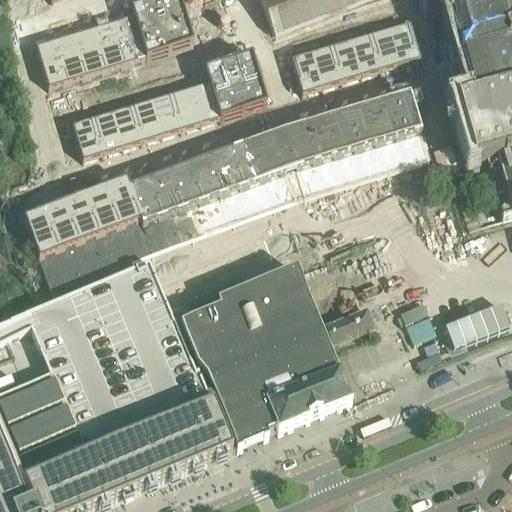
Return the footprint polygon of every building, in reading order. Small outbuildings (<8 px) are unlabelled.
[(69,0),(48,0),(51,9),(71,3),(69,0)] [(275,0),(260,6),(274,43),(338,17),(333,0),(275,0)] [(333,0),(338,17),(354,10),(386,0),(333,0)] [(421,0),(426,18),(443,13),(485,0),(421,0)] [(511,29),(504,0),(485,0),(443,13),(455,56),(446,59),(450,74),(460,70),(503,57),(504,59),(511,56),(511,29)] [(178,3),(131,17),(133,26),(134,26),(147,67),(193,53),(178,3)] [(133,26),(115,32),(127,73),(146,67),(146,68),(147,67),(134,26),(133,26)] [(407,27),(387,33),(400,74),(415,69),(416,69),(420,68),(407,27)] [(115,32),(95,37),(107,78),(127,73),(115,32)] [(387,33),(368,39),(380,80),(384,79),(384,78),(385,78),(400,74),(387,33)] [(95,37),(76,43),(88,84),(107,78),(95,37)] [(368,39),(348,44),(361,86),(376,81),(376,80),(377,81),(380,80),(368,39)] [(76,43),(56,49),(68,90),(88,84),(76,43)] [(348,44),(329,50),(341,92),(345,91),(345,90),(361,86),(348,44)] [(56,49),(36,55),(48,96),(68,90),(56,49)] [(329,50),(309,56),(321,97),(337,93),(337,92),(337,93),(341,92),(329,50)] [(309,56),(289,62),(301,104),(306,102),(306,101),(307,102),(321,97),(309,56)] [(445,88),(453,117),(511,98),(511,56),(504,59),(503,57),(460,70),(463,82),(445,88)] [(251,64),(204,78),(206,87),(207,87),(220,128),(266,114),(251,64)] [(206,87),(188,92),(200,134),(219,128),(219,129),(220,128),(207,87),(206,87)] [(188,92),(168,98),(181,139),(200,134),(188,92)] [(168,98),(149,104),(161,145),(181,139),(168,98)] [(471,176),(483,173),(511,163),(511,98),(453,117),(471,176)] [(409,102),(388,109),(394,130),(400,148),(421,142),(416,124),(409,102)] [(149,104),(129,110),(142,151),(161,145),(149,104)] [(388,109),(367,115),(374,137),(379,154),(400,148),(394,130),(388,109)] [(129,110),(110,116),(122,157),(142,151),(129,110)] [(367,115),(346,121),(353,143),(358,161),(379,154),(374,137),(367,115)] [(110,116),(90,122),(103,163),(122,157),(110,116)] [(346,121),(325,128),(332,149),(337,167),(358,161),(353,143),(346,121)] [(90,122),(70,128),(83,169),(103,163),(90,122)] [(325,128),(305,134),(311,156),(317,173),(337,167),(332,149),(325,128)] [(284,140),(271,145),(279,166),(281,170),(291,166),(295,179),(317,173),(311,156),(305,134),(284,140)] [(271,145),(250,152),(258,173),(264,191),(285,183),(295,179),(291,166),(281,170),(279,166),(271,145)] [(250,152),(230,160),(238,181),(244,198),(264,191),(258,173),(250,152)] [(230,160),(210,167),(217,188),(224,205),(244,198),(238,181),(230,160)] [(508,226),(511,225),(511,163),(483,173),(485,180),(490,181),(497,179),(508,215),(501,217),(498,220),(501,229),(508,226)] [(210,167),(189,174),(197,195),(203,213),(224,205),(217,188),(210,167)] [(189,174),(169,182),(177,203),(183,220),(203,213),(197,195),(189,174)] [(169,182),(149,189),(156,210),(163,228),(183,220),(177,203),(169,182)] [(126,188),(105,196),(113,217),(120,237),(140,230),(136,218),(133,210),(128,197),(129,196),(126,188)] [(129,196),(128,197),(133,210),(136,218),(140,230),(142,235),(163,228),(156,210),(149,189),(129,196)] [(105,196),(85,203),(93,224),(100,245),(120,237),(113,217),(105,196)] [(85,203),(65,211),(72,232),(80,252),(100,245),(93,224),(85,203)] [(65,211),(44,218),(52,239),(59,259),(80,252),(72,232),(65,211)] [(44,218),(23,226),(31,247),(39,267),(59,259),(52,239),(44,218)] [(25,324),(0,334),(0,511),(108,511),(232,461),(198,380),(196,381),(174,330),(173,331),(149,272),(24,324),(25,324)] [(297,279),(208,316),(263,448),(268,445),(266,440),(275,436),(278,442),(352,411),(340,381),(339,381),(297,279)] [(208,316),(177,329),(190,360),(199,380),(208,391),(236,459),(263,448),(208,316)] [(324,335),(332,353),(374,336),(367,318),(324,335)]
